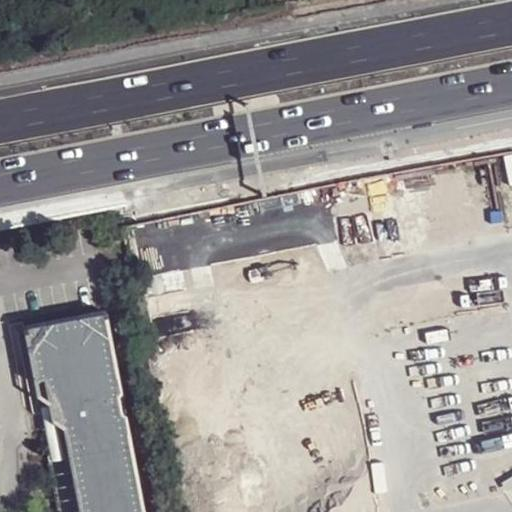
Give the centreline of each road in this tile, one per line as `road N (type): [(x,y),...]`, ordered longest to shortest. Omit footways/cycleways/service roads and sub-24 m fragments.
road 1 (motorway): [(0,191),(511,92)]
road 2 (motorway): [(511,19),(0,117)]
